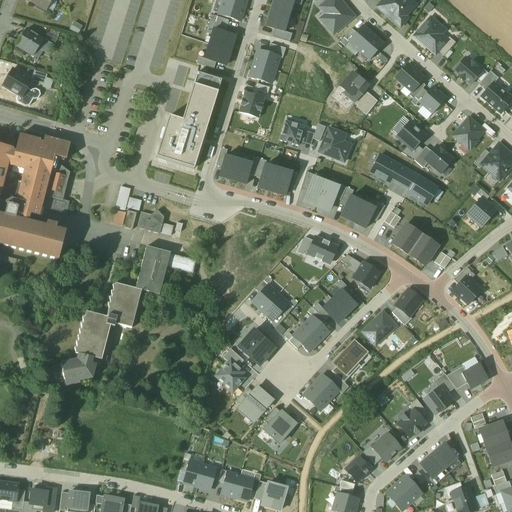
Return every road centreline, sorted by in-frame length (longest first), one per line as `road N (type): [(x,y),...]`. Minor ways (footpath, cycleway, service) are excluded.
road 1 (residential): [(288,214),(214,190),(207,178),(262,0)]
road 2 (residential): [(230,511),(0,468)]
road 3 (residential): [(502,382),(370,487),(366,511)]
road 4 (residential): [(407,273),(309,369)]
